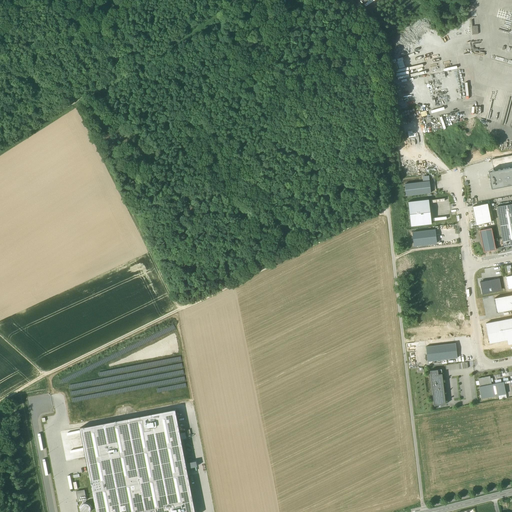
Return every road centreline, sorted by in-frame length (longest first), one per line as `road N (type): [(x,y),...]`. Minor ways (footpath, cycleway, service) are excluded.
road 1 (track): [(387,207),(423,508)]
road 2 (track): [(75,99),(178,310)]
road 3 (track): [(178,310),(387,207)]
road 4 (track): [(351,0),(365,20),(387,207)]
road 5 (track): [(44,375),(178,310)]
road 6 (residential): [(468,265),(480,367),(511,361)]
